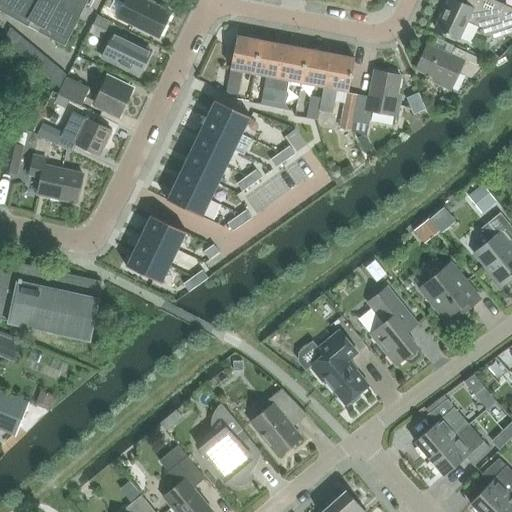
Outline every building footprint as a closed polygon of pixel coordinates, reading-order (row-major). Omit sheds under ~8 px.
[(41,0),(11,0),(7,8),(30,21),(31,20),(41,0)] [(41,0),(31,20),(43,26),(57,0),(41,0)] [(57,0),(43,26),(42,28),(66,40),(84,5),(89,8),(92,0),(57,0)] [(159,38),(171,13),(144,0),(120,0),(125,2),(117,18),(159,38)] [(468,22),(482,28),(480,33),(501,43),(505,35),(511,38),(511,8),(497,1),(493,0),(470,0),(467,7),(452,0),(448,0),(435,29),(459,40),(468,22)] [(88,34),(102,40),(110,25),(96,18),(88,34)] [(102,59),(139,77),(151,51),(115,33),(102,59)] [(226,92),(226,93),(238,96),(242,72),(254,74),(260,41),(236,36),(230,69),(231,69),(226,92)] [(260,41),(254,74),(266,76),(261,100),(273,103),(283,45),(260,41)] [(283,45),(273,103),(284,105),(289,80),(300,83),(307,50),(283,45)] [(450,91),(458,74),(471,79),(486,62),(471,55),(456,48),(452,58),(429,47),(427,47),(417,70),(440,81),(439,85),(450,91)] [(307,50),(300,83),(324,87),(330,54),(307,50)] [(322,98),(319,112),(333,115),(335,103),(337,90),(347,92),(348,92),(354,59),(330,54),(324,87),(322,98)] [(493,56),(486,62),(493,69),(500,62),(493,56)] [(358,94),(352,121),(368,124),(369,124),(371,112),(397,117),(400,103),(395,103),(400,77),(375,72),(370,97),(358,94)] [(58,95),(81,106),(90,89),(67,78),(58,95)] [(96,104),(120,115),(131,92),(107,80),(96,104)] [(344,105),(340,129),(351,131),(352,121),(358,94),(347,92),(344,105)] [(407,98),(414,114),(425,110),(418,93),(407,98)] [(310,96),(306,119),(316,120),(318,121),(319,112),(322,98),(310,96)] [(215,102),(207,118),(242,135),(250,118),(250,119),(251,118),(214,100),(214,101),(215,102)] [(73,112),(61,137),(75,144),(100,156),(112,131),(88,119),(73,112)] [(207,118),(199,134),(234,151),(242,135),(207,118)] [(352,121),(351,131),(366,137),(368,124),(352,121)] [(43,123),(37,135),(53,144),(60,131),(43,123)] [(199,134),(191,150),(226,167),(234,151),(199,134)] [(8,144),(2,170),(18,174),(23,147),(8,144)] [(290,146),(280,153),(286,161),(295,154),(290,146)] [(191,150),(183,167),(218,183),(226,167),(191,150)] [(280,153),(270,160),(276,168),(286,161),(280,153)] [(38,195),(77,203),(83,175),(45,167),(47,158),(34,155),(29,176),(42,178),(38,195)] [(183,167),(176,183),(211,200),(218,183),(183,167)] [(340,175),(340,171),(338,169),(335,168),(332,170),(332,174),(333,175),(334,176),(337,177),(337,176),(340,175)] [(256,170),(247,177),(252,185),(262,178),(256,170)] [(247,177),(237,184),(243,192),(252,185),(247,177)] [(167,199),(166,200),(203,217),(204,216),(203,216),(211,200),(176,183),(168,199),(167,199)] [(483,186),(471,195),(485,212),(497,203),(483,186)] [(247,210),(237,217),(243,225),(252,218),(247,210)] [(434,220),(442,231),(452,223),(444,212),(434,220)] [(511,241),(511,228),(501,214),(480,231),(490,243),(474,255),(501,288),(511,279),(511,249),(508,244),(511,241)] [(151,217),(143,233),(178,250),(185,234),(186,234),(187,233),(150,215),(150,216),(151,217)] [(237,217),(227,224),(233,232),(243,225),(237,217)] [(438,232),(428,220),(419,227),(429,239),(438,232)] [(143,233),(135,249),(170,266),(178,250),(143,233)] [(214,245),(204,252),(210,260),(219,253),(220,253),(214,245)] [(126,265),(126,266),(162,284),(163,283),(162,282),(170,266),(135,249),(127,266),(126,265)] [(362,266),(374,282),(385,273),(373,258),(362,266)] [(0,260),(0,320),(9,323),(9,324),(90,342),(99,300),(97,300),(101,283),(0,260)] [(480,300),(451,265),(441,273),(440,272),(438,272),(437,271),(436,271),(434,271),(433,271),(432,272),(431,273),(430,274),(429,275),(429,277),(429,278),(429,279),(430,280),(430,282),(420,290),(445,321),(465,305),(469,310),(480,300)] [(203,270),(193,277),(199,285),(209,278),(203,270)] [(193,277),(184,284),(189,292),(199,285),(193,277)] [(371,336),(397,367),(406,359),(408,361),(411,361),(417,356),(418,353),(416,351),(418,349),(401,327),(412,318),(388,289),(369,304),(385,324),(371,336)] [(418,325),(410,332),(423,348),(431,341),(418,325)] [(346,406),(349,404),(349,405),(353,405),(360,400),(360,396),(360,395),(369,387),(349,362),(358,355),(340,332),(318,350),(324,357),(310,368),(323,383),(325,381),(346,406)] [(0,357),(14,363),(21,346),(0,337),(0,357)] [(243,361),(233,362),(234,371),(243,371),(243,361)] [(475,395),(485,388),(474,376),(474,375),(464,383),(475,395)] [(0,431),(16,438),(30,402),(0,390),(0,431)] [(55,396),(41,390),(35,405),(48,411),(55,396)] [(283,391),(269,402),(273,407),(252,425),(279,458),(301,440),(293,429),(308,417),(283,391)] [(430,461),(469,427),(448,401),(429,416),(437,425),(415,444),(430,461)] [(247,479),(250,476),(252,473),(254,470),(257,466),(256,465),(252,460),(262,452),(234,419),(212,438),(214,440),(199,452),(202,455),(200,457),(211,470),(213,468),(225,483),(227,481),(228,483),(230,484),(232,485),(234,486),(236,487),(238,487),(240,487),(243,486),(246,486),(248,484),(250,483),(252,481),(251,480),(249,482),(247,479)] [(511,423),(492,443),(500,451),(511,439),(511,423)] [(469,427),(430,461),(444,477),(466,459),(474,468),(491,451),(478,438),(469,427)] [(164,500),(173,511),(211,511),(194,490),(205,481),(187,459),(166,477),(176,489),(164,500)] [(511,473),(499,461),(490,469),(482,476),(490,485),(471,505),(477,511),(495,511),(511,495),(511,473)] [(347,493),(328,509),(329,511),(361,511),(363,511),(347,493)] [(511,511),(511,495),(495,511),(511,511)] [(127,511),(153,511),(142,498),(127,511)]
